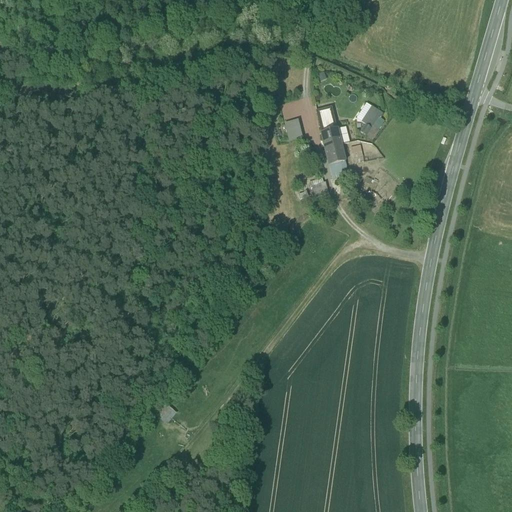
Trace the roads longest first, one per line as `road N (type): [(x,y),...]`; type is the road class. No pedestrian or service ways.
road 1 (secondary): [(473,95),(430,261),(417,352),(420,511)]
road 2 (track): [(375,245),(355,246),(333,264),(134,511)]
road 3 (track): [(0,53),(64,73),(301,0)]
road 4 (track): [(314,129),(304,75),(328,0)]
